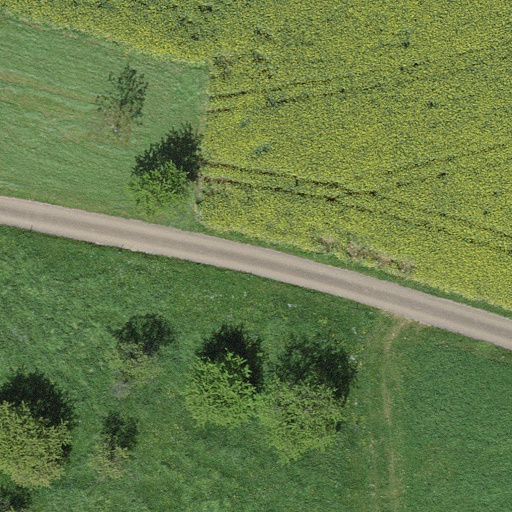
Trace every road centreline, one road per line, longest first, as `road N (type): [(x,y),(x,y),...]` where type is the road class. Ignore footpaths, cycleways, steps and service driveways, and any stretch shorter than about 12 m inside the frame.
road 1 (unclassified): [(511,335),(268,264),(0,213)]
road 2 (track): [(386,511),(383,376),(411,306)]
